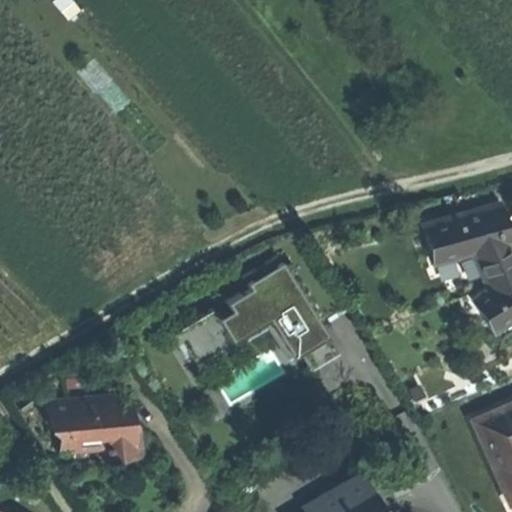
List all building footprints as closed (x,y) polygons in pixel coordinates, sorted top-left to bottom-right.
[(503,241),(508,240),(497,202),(419,225),(429,262),(447,257),(469,251),(503,241)] [(511,265),(503,241),(469,251),(486,283),(511,265)] [(266,319),(287,355),(295,350),(305,367),(332,351),(318,327),(325,323),(290,263),(282,267),(276,257),(241,278),(247,288),(223,302),(229,311),(217,318),(212,310),(169,335),(176,346),(181,343),(192,362),(266,319)] [(511,312),(511,265),(486,283),(465,296),(476,312),(459,323),(469,340),(511,313),(511,312)] [(448,306),(459,323),(476,312),(465,296),(448,306)] [(278,349),(220,372),(230,397),(288,374),(278,349)] [(121,390),(114,391),(117,413),(124,412),(121,390)] [(56,424),(60,450),(100,444),(102,456),(118,454),(136,451),(133,425),(126,426),(124,412),(117,413),(114,391),(45,401),(47,419),(55,418),(56,424)] [(511,400),(470,419),(505,501),(511,498),(511,400)] [(36,430),(36,451),(48,450),(48,429),(36,430)] [(280,453),(248,474),(257,486),(288,465),(280,453)] [(224,478),(238,499),(257,486),(248,474),(243,465),(224,478)] [(383,511),(376,499),(361,473),(302,508),(304,511),(383,511)]
